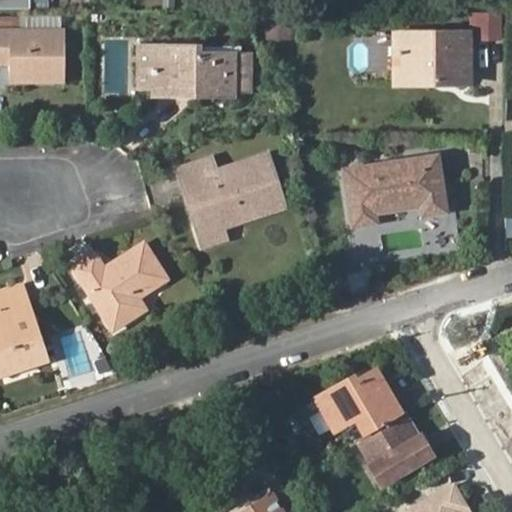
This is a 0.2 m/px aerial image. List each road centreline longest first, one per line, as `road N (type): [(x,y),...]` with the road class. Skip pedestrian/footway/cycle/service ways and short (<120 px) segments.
road 1 (residential): [(411,312),(0,439)]
road 2 (residential): [(511,480),(411,312)]
